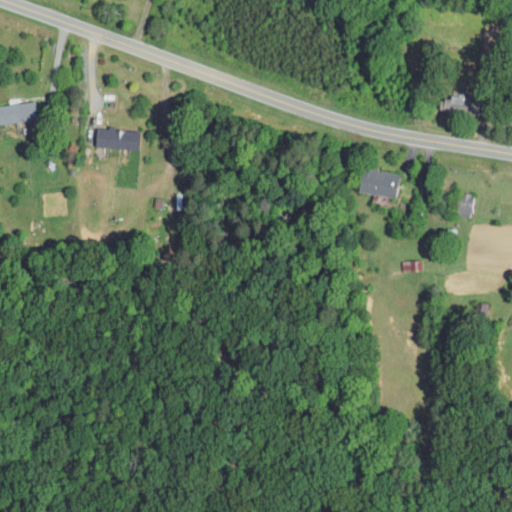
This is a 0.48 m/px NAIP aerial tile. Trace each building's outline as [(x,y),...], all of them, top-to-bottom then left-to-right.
[(0,115),(24,112),(21,94),(0,97),(0,115)] [(83,141),(126,142),(127,124),(84,122),(83,141)] [(349,186),(384,190),(387,167),(351,163),(349,186)] [(459,210),(460,187),(446,186),(445,210),(459,210)] [(30,210),(55,210),(54,189),(36,190),(36,188),(29,188),(30,210)] [(390,255),(390,265),(410,264),(409,254),(390,255)]
